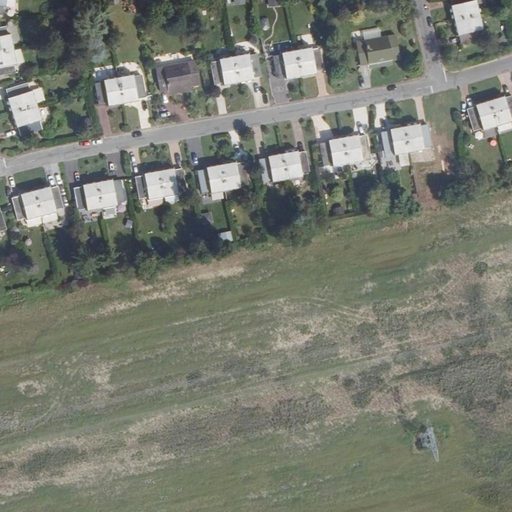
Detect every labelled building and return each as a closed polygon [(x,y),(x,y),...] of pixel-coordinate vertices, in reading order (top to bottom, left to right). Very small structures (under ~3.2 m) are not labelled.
[(450,0),(451,6),(450,6),(453,21),(478,15),(475,1),(473,1),(473,0),(450,0)] [(480,30),(482,30),(478,15),(453,21),(457,35),(458,35),(460,44),(482,39),(480,30)] [(0,52),(12,50),(9,34),(7,35),(5,27),(0,27),(0,52)] [(360,66),(367,65),(391,60),(399,59),(395,35),(380,38),(378,30),(362,33),(364,41),(356,42),(360,66)] [(256,47),(261,41),(253,35),(248,41),(256,47)] [(310,48),(295,51),(300,76),(314,73),(314,71),(322,69),(319,48),(311,50),(310,48)] [(15,64),(12,50),(0,52),(0,75),(15,73),(13,65),(15,64)] [(300,76),(295,51),(280,53),(281,55),(272,57),(276,78),(284,77),(285,78),(300,76)] [(248,54),(233,57),(237,82),(252,79),(252,77),(260,75),(256,55),(249,56),(248,54)] [(222,82),(223,85),(237,82),(233,57),(218,59),(218,62),(210,63),(214,84),(222,82)] [(392,65),(391,60),(367,65),(368,69),(392,65)] [(160,92),(167,90),(190,86),(198,85),(194,61),(156,68),(160,92)] [(133,78),(132,76),(117,78),(122,104),(137,101),(137,98),(144,97),(141,76),(133,78)] [(122,104),(117,78),(102,81),(103,83),(95,85),(99,105),(107,104),(107,106),(122,104)] [(7,99),(11,114),(36,106),(31,91),(29,92),(27,84),(6,90),(9,98),(7,99)] [(168,95),(192,91),(190,86),(167,90),(168,95)] [(503,98),(503,97),(489,101),(496,125),(510,121),(510,120),(511,119),(511,96),(511,95),(503,98)] [(475,106),(475,107),(466,110),(473,131),(481,128),(482,130),(496,125),(489,101),(475,106)] [(40,120),(36,106),(11,114),(15,128),(18,127),(20,135),(40,128),(38,121),(40,120)] [(426,125),(419,126),(418,124),(404,126),(409,152),(423,149),(423,147),(430,145),(426,125)] [(393,155),(409,152),(404,126),(389,129),(390,132),(381,134),(385,154),(393,152),(393,155)] [(357,135),(342,138),(347,163),(370,159),(365,136),(357,138),(357,135)] [(332,164),(332,166),(347,163),(342,138),(327,141),(328,143),(320,145),(324,165),(332,164)] [(305,152),(297,154),(297,151),(282,154),(286,179),(301,176),(301,174),(308,173),(305,152)] [(399,154),(400,166),(410,165),(408,153),(399,154)] [(271,180),(271,182),(286,179),(282,154),(267,157),(267,159),(259,160),(263,181),(271,180)] [(398,156),(392,158),(394,168),(400,167),(398,156)] [(243,163),(236,165),(235,162),(220,165),(225,190),(240,188),(239,185),(247,184),(243,163)] [(210,191),(210,193),(225,190),(220,165),(205,168),(206,170),(198,172),(202,192),(210,191)] [(181,170),(173,171),(173,169),(158,171),(162,197),(177,194),(177,191),(185,190),(181,170)] [(148,197),(147,199),(162,197),(158,171),(143,174),(143,177),(135,178),(139,198),(148,197)] [(120,181),(112,182),(111,180),(96,183),(101,208),(116,205),(116,203),(124,201),(120,181)] [(86,208),(86,211),(101,208),(96,183),(82,185),(82,188),(74,189),(78,210),(86,208)] [(57,187),(49,190),(48,187),(34,191),(40,216),(55,212),(54,210),(62,208),(57,187)] [(25,217),(26,220),(40,216),(34,191),(20,195),(20,197),(12,200),(17,219),(25,217)]
